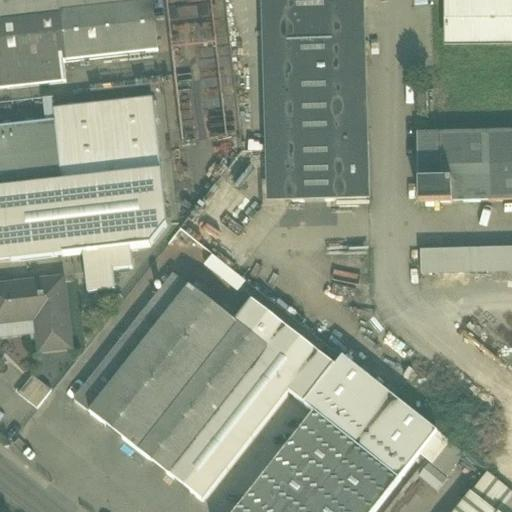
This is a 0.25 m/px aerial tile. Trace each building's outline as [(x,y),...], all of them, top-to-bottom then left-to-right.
[(0,0),(0,23),(61,16),(62,16),(60,0),(0,0)] [(152,0),(60,0),(62,16),(61,16),(66,64),(159,54),(152,0)] [(261,0),(266,152),(290,152),(285,0),(261,0)] [(285,0),(290,152),(266,152),(267,166),(291,165),(292,206),(370,203),(368,141),(335,143),(330,0),(285,0)] [(368,141),(363,0),(330,0),(335,143),(368,141)] [(511,0),(486,0),(486,1),(448,1),(449,45),(511,44),(511,0)] [(66,64),(61,16),(0,23),(0,91),(66,84),(64,65),(66,64)] [(152,100),(152,87),(113,89),(113,102),(152,100)] [(63,185),(2,193),(10,264),(83,256),(111,253),(131,251),(151,248),(167,227),(153,102),(54,113),(56,124),(63,185)] [(56,124),(0,130),(0,192),(2,193),(63,185),(56,124)] [(511,133),(418,137),(420,205),(453,204),(452,184),(488,183),(489,203),(511,202),(511,133)] [(268,206),(292,206),(291,165),(267,166),(268,206)] [(452,184),(453,204),(489,203),(488,183),(452,184)] [(0,265),(10,264),(2,193),(0,192),(0,265)] [(511,250),(421,253),(422,277),(511,274),(511,250)] [(131,251),(111,253),(113,273),(133,270),(131,251)] [(115,292),(113,273),(111,253),(83,256),(88,296),(115,292)] [(349,260),(350,271),(373,271),(373,259),(349,260)] [(74,403),(169,477),(269,351),(236,325),(174,277),(74,403)] [(38,336),(40,354),(71,350),(63,282),(31,285),(30,283),(10,286),(10,288),(0,288),(0,325),(40,321),(41,334),(38,334),(38,336)] [(305,408),(336,370),(253,304),(236,325),(269,351),(169,477),(203,504),(288,394),(305,408)] [(40,321),(0,325),(0,340),(38,336),(38,334),(41,334),(40,321)] [(305,408),(314,416),(400,483),(437,435),(343,360),(336,370),(305,408)] [(18,396),(37,411),(51,393),(33,378),(18,396)] [(376,511),(400,483),(314,416),(237,511),(376,511)] [(432,467),(448,479),(465,457),(450,445),(432,467)] [(511,511),(511,493),(488,475),(458,511),(511,511)]
